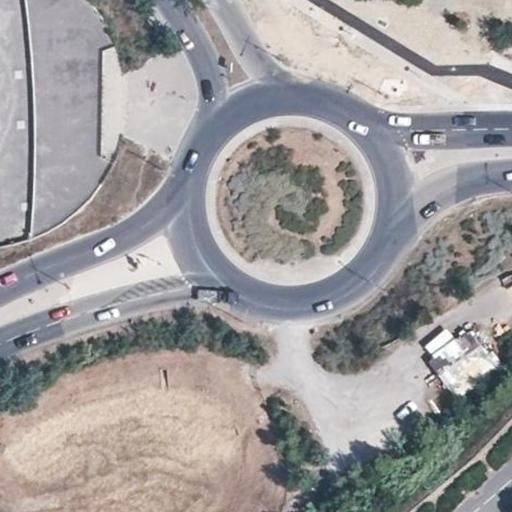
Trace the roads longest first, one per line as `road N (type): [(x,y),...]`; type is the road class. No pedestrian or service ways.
road 1 (primary): [(0,347),(60,320),(218,274)]
road 2 (primary): [(218,274),(265,301),(321,300),(370,269),(396,217)]
road 3 (primary): [(187,197),(154,221),(0,289)]
road 4 (primary): [(511,128),(406,131),(361,120)]
road 5 (secondary): [(169,0),(197,62),(209,135)]
road 6 (secondary): [(302,95),(257,67),(218,0)]
road 7 (primary): [(396,217),(431,193),(511,173)]
